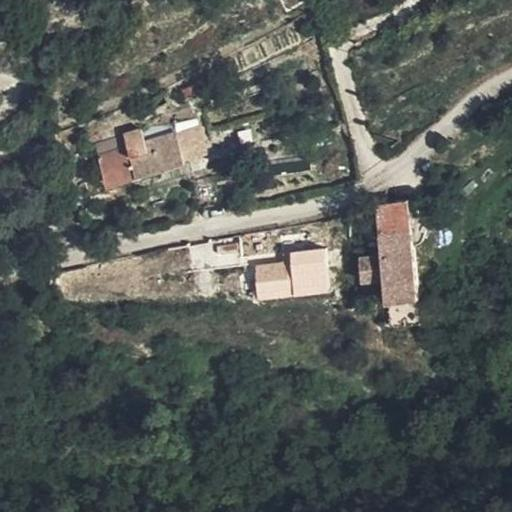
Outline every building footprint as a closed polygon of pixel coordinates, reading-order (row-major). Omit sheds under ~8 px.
[(109,167),(186,145),(184,136),(207,129),(204,114),(154,127),(148,108),(128,114),(131,127),(103,135),(109,167)] [(184,136),(186,145),(210,139),(207,129),(184,136)] [(200,199),(227,193),(221,166),(195,173),(200,199)] [(420,220),(417,192),(382,197),(386,225),(420,220)] [(396,295),(430,291),(420,220),(386,225),(389,247),(392,269),(396,295)] [(314,264),(334,262),(333,247),(313,249),(314,264)] [(368,250),(371,272),(392,269),(389,247),(368,250)] [(397,303),(431,302),(430,291),(396,295),(397,303)] [(433,316),(431,302),(397,303),(399,320),(433,316)]
